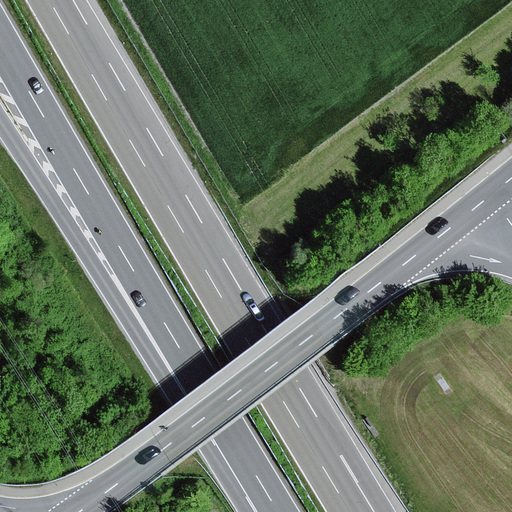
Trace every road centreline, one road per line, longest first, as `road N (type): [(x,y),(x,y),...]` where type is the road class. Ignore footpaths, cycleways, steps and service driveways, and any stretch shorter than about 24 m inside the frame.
road 1 (motorway): [(0,41),(278,511)]
road 2 (motorway): [(0,121),(245,511)]
road 3 (motorway): [(250,346),(49,0)]
road 4 (secondary): [(78,511),(371,289)]
road 5 (motorway): [(385,511),(348,451),(250,346)]
road 6 (motorway): [(351,511),(250,346)]
road 7 (secondary): [(479,204),(371,289)]
